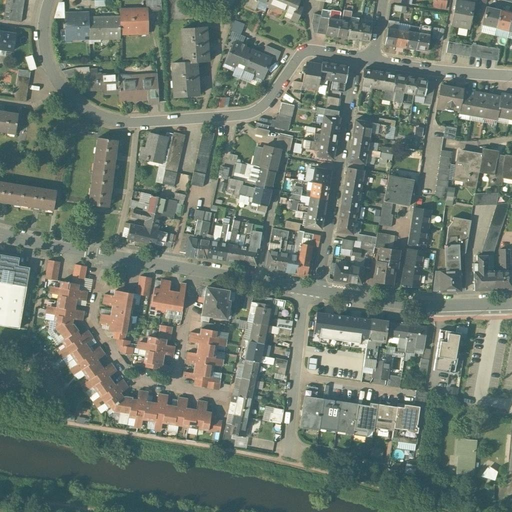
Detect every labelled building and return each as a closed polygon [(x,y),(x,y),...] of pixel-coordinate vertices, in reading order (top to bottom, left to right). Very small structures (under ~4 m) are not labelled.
[(12,0),(6,0),(3,20),(9,20),(10,14),(11,8),(12,2),(12,0)] [(290,0),(269,0),(268,4),(286,12),(286,11),(290,0)] [(299,0),(290,0),(286,11),(292,14),(290,19),(296,22),(302,8),(297,6),(299,0)] [(446,0),(433,0),(432,7),(445,9),(446,0)] [(473,4),(456,1),(452,25),(468,28),(473,4)] [(500,10),(486,7),(482,25),(496,28),(500,10)] [(145,9),(119,10),(119,17),(120,34),(148,33),(147,12),(147,9),(145,9)] [(511,20),(511,13),(500,10),(496,28),(509,32),(511,20)] [(352,12),(344,11),(342,21),(350,22),(351,17),(352,12)] [(88,13),(64,14),(65,36),(71,36),(71,39),(89,39),(89,18),(88,13)] [(21,16),(10,14),(9,20),(20,22),(21,16)] [(321,15),(314,14),(311,23),(313,33),(316,33),(320,17),(321,15)] [(119,17),(89,18),(89,39),(120,38),(120,34),(119,17)] [(328,19),(320,17),(316,33),(326,35),(328,19)] [(340,21),(328,19),(326,35),(337,37),(340,21)] [(342,21),(340,21),(337,37),(347,38),(350,22),(342,21)] [(359,24),(350,22),(347,38),(358,40),(361,24),(359,24)] [(371,26),(361,24),(358,40),(368,42),(371,26)] [(183,63),(171,63),(173,97),(196,95),(194,62),(206,61),(204,27),(181,28),(183,63)] [(250,32),(240,28),(237,33),(248,38),(250,32)] [(397,30),(387,28),(384,45),(394,46),(397,30)] [(444,30),(438,29),(436,40),(442,41),(444,30)] [(407,32),(397,30),(394,46),(405,48),(407,32)] [(15,35),(0,32),(0,49),(12,51),(15,35)] [(418,34),(407,32),(405,48),(415,50),(418,34)] [(429,35),(418,34),(415,50),(426,52),(429,35)] [(241,46),(232,42),(224,62),(243,70),(251,52),(241,48),(241,46)] [(465,45),(460,44),(457,55),(463,56),(465,45)] [(478,46),(472,44),(471,46),(469,56),(475,57),(478,46)] [(280,52),(266,46),(262,55),(270,58),(270,59),(277,62),(280,52)] [(261,57),(251,52),(243,70),(240,78),(250,82),(253,75),(262,78),(270,59),(270,58),(262,55),(261,57)] [(34,55),(27,56),(30,69),(37,67),(34,55)] [(321,64),(307,62),(305,73),(303,73),(302,82),(301,85),(317,88),(318,84),(321,64)] [(332,64),(321,62),(321,64),(318,84),(326,85),(327,80),(330,80),(332,64)] [(348,67),(332,64),(330,80),(332,80),(345,83),(348,67)] [(89,67),(75,68),(76,85),(87,84),(87,74),(89,73),(89,67)] [(374,71),(364,69),(361,86),(371,87),(374,71)] [(385,73),(374,71),(371,87),(382,89),(385,73)] [(117,74),(97,76),(96,73),(89,73),(87,74),(87,84),(88,90),(97,89),(97,87),(104,87),(104,94),(119,93),(118,82),(117,74)] [(395,75),(385,73),(382,89),(392,91),(395,75)] [(156,74),(146,75),(146,80),(147,80),(148,99),(147,99),(148,104),(158,103),(156,74)] [(29,77),(17,75),(16,82),(28,84),(29,77)] [(405,76),(395,75),(392,91),(394,91),(402,93),(405,76)] [(416,78),(405,76),(402,93),(413,94),(416,78)] [(426,80),(416,78),(413,94),(423,96),(426,80)] [(146,80),(118,82),(119,93),(119,101),(147,99),(148,99),(147,80),(146,80)] [(345,83),(332,80),(330,90),(343,92),(345,83)] [(302,82),(293,81),(291,93),(299,99),(301,85),(302,82)] [(455,89),(440,86),(436,108),(443,109),(447,107),(447,106),(452,107),(454,109),(459,110),(463,90),(459,89),(457,90),(454,90),(455,89)] [(476,93),(463,90),(459,110),(459,112),(472,114),(476,93)] [(402,93),(394,91),(392,101),(401,102),(402,93)] [(413,94),(402,93),(401,102),(411,104),(413,94)] [(488,95),(476,93),(472,114),(484,116),(488,95)] [(511,103),(511,95),(501,94),(500,97),(497,116),(509,118),(511,103)] [(500,97),(488,95),(484,116),(496,119),(497,116),(500,97)] [(219,105),(229,106),(229,97),(219,97),(219,105)] [(293,105),(280,102),(278,114),(291,117),(293,105)] [(338,111),(324,108),(323,115),(337,117),(338,111)] [(17,115),(0,111),(0,132),(14,135),(17,115)] [(278,114),(276,114),(275,120),(272,119),(270,126),(288,131),(291,117),(278,114)] [(337,117),(323,115),(321,128),(337,131),(339,117),(337,117)] [(394,120),(378,118),(377,124),(387,126),(386,127),(393,128),(394,120)] [(371,123),(355,120),(353,134),(368,136),(369,132),(370,128),(371,123)] [(377,124),(373,124),(372,128),(370,128),(369,132),(385,135),(386,127),(387,126),(377,124)] [(456,129),(445,126),(443,138),(454,140),(456,129)] [(321,128),(315,127),(313,141),(319,142),(321,128)] [(417,127),(416,135),(424,136),(425,128),(417,127)] [(337,131),(321,128),(319,142),(335,145),(337,131)] [(214,133),(202,131),(201,137),(212,139),(214,133)] [(173,134),(166,132),(165,138),(167,139),(162,161),(166,161),(168,155),(169,150),(170,144),(173,134)] [(185,135),(173,132),(173,134),(170,144),(182,146),(185,135)] [(270,135),(263,134),(263,135),(262,140),(271,142),(272,136),(270,135)] [(368,136),(353,134),(351,147),(366,150),(368,136)] [(157,138),(149,136),(146,148),(141,147),(138,158),(147,160),(148,157),(162,161),(167,139),(165,138),(157,137),(157,138)] [(212,139),(201,137),(199,143),(211,145),(212,139)] [(117,141),(96,138),(87,204),(107,207),(117,141)] [(454,140),(442,139),(441,150),(452,152),(454,140)] [(313,141),(310,141),(308,150),(317,151),(319,142),(313,141)] [(335,145),(319,142),(317,151),(316,156),(333,159),(335,145)] [(211,145),(199,143),(198,148),(210,151),(211,145)] [(302,145),(295,143),(293,152),(300,153),(302,145)] [(182,146),(170,144),(169,150),(181,152),(182,146)] [(264,148),(258,147),(255,158),(257,159),(255,166),(260,167),(264,148)] [(366,150),(351,147),(348,161),(364,164),(365,155),(366,150)] [(210,151),(198,148),(195,160),(207,163),(210,151)] [(279,152),(264,148),(260,167),(275,170),(279,152)] [(181,152),(169,150),(168,155),(179,158),(181,152)] [(441,150),(434,197),(445,199),(452,152),(441,150)] [(497,153),(482,150),(481,155),(479,170),(491,172),(490,182),(500,184),(502,173),(505,158),(496,156),(497,153)] [(481,155),(459,152),(454,177),(466,179),(465,186),(476,187),(479,170),(481,155)] [(179,158),(168,155),(166,161),(164,170),(176,173),(179,158)] [(511,157),(505,156),(505,158),(502,173),(511,174),(511,157)] [(207,163),(195,160),(194,166),(206,169),(207,163)] [(255,166),(253,165),(249,179),(256,181),(260,167),(255,166)] [(206,169),(194,166),(193,172),(205,175),(206,169)] [(228,168),(221,166),(219,176),(226,178),(228,168)] [(275,170),(260,167),(256,181),(255,184),(271,188),(275,170)] [(331,170),(314,167),(312,182),(328,184),(331,170)] [(363,170),(347,167),(346,173),(362,175),(363,170)] [(176,173),(164,170),(161,184),(173,186),(176,173)] [(205,175),(193,172),(190,185),(202,187),(205,175)] [(362,175),(346,173),(344,187),(359,189),(362,175)] [(412,179),(388,175),(384,194),(383,201),(392,202),(408,205),(412,179)] [(242,182),(228,178),(225,192),(239,195),(242,185),(242,182)] [(55,191),(0,182),(0,202),(52,211),(55,191)] [(328,184),(312,182),(310,197),(326,200),(328,184)] [(271,188),(255,184),(255,188),(252,202),(267,206),(271,188)] [(255,188),(242,185),(239,195),(250,197),(249,202),(252,202),(255,188)] [(359,189),(344,187),(341,202),(357,205),(359,189)] [(384,194),(378,193),(376,202),(383,203),(383,201),(384,194)] [(499,193),(475,193),(473,205),(496,205),(497,203),(499,193)] [(174,202),(149,197),(149,198),(164,201),(160,216),(170,218),(174,202)] [(326,200),(310,197),(308,207),(308,212),(324,215),(326,200)] [(164,201),(149,198),(147,205),(146,212),(160,216),(164,201)] [(392,202),(383,201),(383,203),(378,225),(390,227),(393,215),(390,214),(392,202)] [(357,205),(341,202),(339,218),(354,220),(355,217),(357,205)] [(496,205),(480,255),(487,255),(493,255),(493,253),(509,203),(497,203),(496,205)] [(303,205),(298,204),(296,210),(303,211),(308,212),(308,207),(303,206),(303,205)] [(429,211),(416,208),(413,226),(410,243),(424,246),(429,211)] [(140,211),(133,209),(131,218),(144,221),(146,212),(140,211)] [(160,216),(146,212),(144,221),(143,227),(157,231),(160,216)] [(324,215),(308,212),(305,226),(322,229),(324,215)] [(470,220),(453,217),(455,218),(455,230),(447,231),(445,244),(458,244),(458,252),(465,252),(470,220)] [(354,220),(339,218),(337,231),(352,233),(354,220)] [(199,237),(199,239),(206,241),(209,222),(202,221),(199,237)] [(300,224),(285,221),(284,228),(299,231),(300,224)] [(136,226),(129,224),(126,239),(133,240),(136,226)] [(262,226),(253,224),(251,231),(261,233),(262,226)] [(143,227),(136,226),(133,240),(154,245),(157,231),(143,227)] [(221,227),(216,226),(213,242),(218,243),(221,227)] [(238,227),(232,226),(228,244),(235,245),(238,227)] [(227,228),(221,227),(218,243),(225,244),(227,228)] [(283,230),(272,228),(271,235),(281,237),(283,230)] [(279,250),(279,253),(285,253),(285,251),(284,251),(288,231),(283,230),(279,250)] [(297,239),(293,255),(299,256),(301,244),(302,238),(304,232),(299,231),(298,239),(297,239)] [(173,234),(165,232),(162,247),(169,249),(173,234)] [(314,235),(304,232),(302,238),(313,241),(314,235)] [(389,234),(377,232),(375,244),(374,247),(380,248),(380,247),(386,248),(389,234)] [(372,236),(358,234),(357,241),(369,243),(370,243),(372,236)] [(260,236),(251,235),(248,248),(258,249),(260,236)] [(194,239),(188,238),(185,256),(195,257),(199,239),(194,239)] [(206,241),(199,239),(195,257),(205,259),(205,257),(209,241),(206,241)] [(353,240),(342,239),(341,246),(342,246),(352,247),(353,240)] [(213,242),(209,241),(205,257),(215,259),(218,243),(213,242)] [(225,244),(218,243),(215,259),(225,260),(228,244),(225,244)] [(370,243),(369,243),(367,252),(373,253),(374,247),(375,244),(370,243)] [(235,245),(228,244),(225,260),(235,262),(238,246),(235,245)] [(311,246),(301,244),(299,256),(309,257),(311,246)] [(445,244),(444,244),(445,270),(459,269),(458,252),(458,244),(445,244)] [(243,247),(238,246),(235,262),(245,263),(248,248),(243,247)] [(352,247),(342,246),(341,254),(351,256),(352,247)] [(359,248),(352,247),(351,256),(353,256),(360,257),(361,248),(359,248)] [(386,248),(380,247),(380,248),(378,261),(376,260),(373,281),(391,284),(393,267),(395,267),(398,250),(386,248)] [(258,249),(248,248),(245,263),(256,265),(258,249)] [(508,248),(499,248),(500,270),(509,270),(508,248)] [(423,251),(409,249),(405,275),(404,283),(403,284),(417,287),(423,251)] [(273,252),(268,251),(266,267),(276,269),(279,253),(273,252)] [(285,253),(279,253),(276,269),(286,271),(289,254),(285,253)] [(19,257),(0,254),(0,281),(26,286),(29,267),(17,265),(19,257)] [(293,255),(289,254),(286,271),(286,272),(296,274),(299,256),(293,255)] [(480,255),(476,255),(477,271),(487,271),(487,255),(480,255)] [(309,257),(299,256),(296,274),(306,275),(309,257)] [(60,262),(48,260),(47,266),(58,268),(60,262)] [(345,265),(336,263),(333,279),(347,281),(349,266),(345,265)] [(86,266),(74,264),(73,271),(85,273),(86,266)] [(352,266),(349,266),(347,281),(360,283),(363,268),(352,266)] [(445,270),(440,270),(440,280),(438,280),(438,291),(438,292),(459,291),(459,269),(445,270)] [(477,271),(473,271),(474,290),(494,290),(494,270),(487,271),(477,271)] [(500,270),(494,270),(494,290),(511,289),(511,272),(511,270),(509,270),(500,270)] [(126,273),(114,271),(113,277),(125,280),(126,273)] [(57,274),(46,272),(45,278),(56,280),(57,274)] [(151,278),(139,276),(138,282),(150,284),(151,278)] [(84,279),(72,277),(71,283),(79,284),(83,285),(84,279)] [(125,280),(113,277),(112,283),(124,285),(125,280)] [(159,289),(154,288),(150,306),(161,308),(165,280),(161,279),(159,289)] [(170,281),(165,280),(161,308),(171,309),(174,291),(169,290),(170,281)] [(26,286),(0,281),(0,325),(19,328),(26,286)] [(71,283),(60,281),(58,291),(86,296),(87,291),(78,289),(79,284),(71,283)] [(124,285),(112,283),(110,290),(114,290),(122,291),(124,285)] [(179,292),(174,291),(171,309),(181,311),(186,284),(180,283),(179,292)] [(227,291),(206,287),(206,289),(202,291),(200,303),(203,303),(202,313),(226,317),(229,301),(226,300),(227,291)] [(149,290),(137,288),(136,294),(148,296),(149,290)] [(122,291),(114,290),(113,295),(104,294),(103,299),(130,303),(132,293),(122,291)] [(86,296),(58,291),(57,301),(75,304),(76,299),(85,301),(86,296)] [(130,303),(103,299),(102,304),(112,305),(111,310),(129,313),(130,303)] [(75,304),(57,301),(55,311),(83,315),(84,311),(74,309),(75,304)] [(272,306),(257,303),(253,323),(267,326),(272,306)] [(129,313),(111,310),(110,315),(101,314),(100,318),(127,323),(129,313)] [(83,315),(55,311),(53,321),(56,321),(72,324),(72,323),(73,319),(82,320),(83,315)] [(335,315),(317,312),(315,326),(316,327),(327,328),(333,329),(335,315)] [(370,320),(353,317),(349,339),(367,341),(370,320)] [(127,323),(100,318),(99,323),(108,325),(107,330),(114,331),(125,333),(127,323)] [(388,322),(370,320),(367,341),(366,344),(377,345),(380,346),(380,341),(385,342),(388,322)] [(72,324),(56,321),(55,327),(58,332),(59,332),(64,339),(64,340),(77,331),(78,331),(73,324),(72,323),(72,324)] [(267,326),(253,323),(249,341),(264,344),(267,326)] [(408,325),(392,323),(389,336),(398,338),(406,339),(408,325)] [(172,327),(160,325),(158,331),(171,333),(172,327)] [(426,328),(408,325),(406,339),(405,349),(404,353),(415,354),(415,350),(422,351),(426,328)] [(219,331),(200,328),(199,333),(190,332),(189,337),(217,341),(219,331)] [(64,340),(64,339),(61,342),(67,350),(90,334),(87,330),(80,335),(77,331),(64,340)] [(438,339),(433,370),(449,373),(450,364),(456,365),(461,333),(456,332),(445,330),(444,339),(438,339)] [(125,333),(114,331),(112,338),(117,339),(117,338),(124,340),(125,333)] [(171,333),(158,331),(157,337),(166,339),(170,340),(171,333)] [(90,334),(67,350),(73,358),(88,347),(85,343),(93,338),(90,334)] [(157,337),(147,336),(146,346),(174,351),(174,346),(165,344),(166,339),(157,337)] [(217,341),(189,337),(188,341),(198,343),(197,348),(215,351),(217,341)] [(124,340),(117,338),(117,339),(116,345),(120,346),(120,345),(127,346),(128,340),(124,340)] [(406,339),(398,338),(397,347),(405,349),(406,339)] [(264,344),(249,341),(245,359),(260,362),(264,344)] [(377,345),(366,344),(364,357),(363,367),(374,368),(375,359),(377,345)] [(127,346),(120,345),(120,346),(119,352),(131,354),(132,347),(127,346)] [(88,347),(73,358),(79,366),(102,350),(99,346),(91,351),(88,347)] [(174,351),(146,346),(144,356),(163,359),(163,354),(173,356),(174,351)] [(215,351),(197,348),(196,353),(186,352),(186,356),(214,361),(215,351)] [(386,349),(379,348),(378,360),(384,361),(386,349)] [(102,350),(79,366),(84,375),(100,364),(97,360),(105,354),(102,350)] [(163,359),(144,356),(142,366),(170,371),(171,366),(162,364),(163,359)] [(214,361),(186,356),(185,361),(194,363),(193,368),(212,371),(214,361)] [(273,365),(288,367),(288,359),(274,357),(273,365)] [(428,359),(420,358),(418,373),(426,374),(428,359)] [(260,362),(245,359),(241,378),(256,381),(260,362)] [(378,360),(375,359),(374,368),(372,377),(385,380),(388,362),(384,361),(378,360)] [(100,364),(84,375),(90,383),(113,366),(111,362),(103,368),(100,364)] [(113,366),(90,383),(96,391),(111,380),(108,376),(116,370),(113,366)] [(212,371),(193,368),(192,373),(183,371),(182,376),(195,379),(207,381),(210,381),(212,371)] [(256,381),(241,378),(237,396),(252,399),(256,381)] [(111,380),(96,391),(102,399),(125,383),(122,379),(114,384),(111,380)] [(207,381),(195,379),(194,385),(206,387),(207,381)] [(219,383),(210,381),(207,381),(206,387),(218,389),(219,383)] [(125,383),(102,399),(108,408),(110,406),(109,406),(123,396),(120,392),(128,387),(125,383)] [(132,398),(131,398),(129,413),(128,413),(128,417),(138,418),(143,391),(138,390),(136,399),(132,398)] [(428,392),(415,390),(413,403),(426,405),(428,392)] [(148,391),(143,391),(138,418),(148,420),(151,402),(146,401),(148,391)] [(158,393),(156,402),(151,402),(148,420),(158,422),(163,394),(158,393)] [(167,395),(163,394),(158,422),(168,424),(171,405),(166,404),(167,395)] [(132,397),(123,396),(109,406),(110,406),(113,411),(119,412),(119,411),(128,413),(129,413),(131,398),(132,398),(132,397)] [(176,406),(171,405),(168,424),(178,425),(182,397),(177,396),(176,406)] [(252,399),(237,396),(234,414),(248,417),(252,399)] [(323,399),(304,396),(300,425),(318,428),(319,424),(323,399)] [(187,398),(182,397),(178,425),(187,427),(191,408),(186,407),(187,398)] [(323,399),(319,424),(326,425),(326,429),(333,431),(335,431),(340,401),(323,399)] [(196,409),(191,408),(187,427),(197,429),(202,401),(197,400),(196,409)] [(207,401),(202,401),(197,429),(208,430),(211,412),(205,411),(207,401)] [(340,401),(335,431),(337,431),(337,428),(345,429),(344,432),(353,434),(353,430),(357,404),(340,401)] [(369,406),(357,404),(353,430),(367,432),(367,431),(373,431),(374,427),(377,404),(369,403),(369,406)] [(396,407),(377,404),(374,427),(393,430),(396,407)] [(403,407),(396,406),(396,407),(393,430),(392,438),(398,439),(397,441),(416,444),(418,432),(417,432),(418,427),(416,427),(419,407),(404,404),(403,407)] [(283,410),(274,408),(273,413),(271,413),(269,420),(281,422),(283,410)] [(217,413),(211,412),(208,430),(213,431),(215,420),(217,413)] [(248,417),(234,414),(231,424),(230,433),(245,436),(248,422),(250,422),(250,418),(248,417)] [(221,421),(215,420),(213,431),(219,432),(221,421)] [(235,439),(223,437),(222,444),(234,446),(235,439)] [(477,440),(457,438),(456,455),(459,455),(457,474),(474,475),(477,440)] [(484,475),(497,480),(500,469),(488,465),(484,475)]
